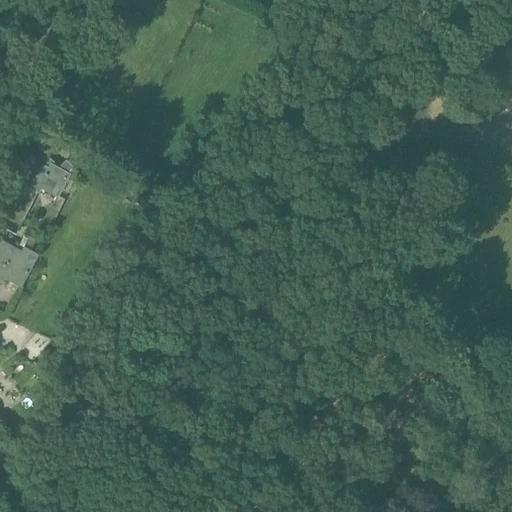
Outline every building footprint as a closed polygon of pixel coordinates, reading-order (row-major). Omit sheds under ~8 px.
[(402,110),(422,105),(426,105),(421,81),(397,85),(402,110)] [(22,184),(33,160),(35,158),(27,151),(19,158),(11,154),(0,175),(0,178),(19,188),(22,184)] [(38,192),(42,190),(52,165),(54,163),(46,156),(38,163),(33,160),(22,184),(38,192)] [(58,168),(52,165),(42,190),(57,198),(67,180),(74,183),(78,173),(72,169),(72,167),(65,161),(58,168)] [(0,275),(15,248),(1,240),(0,240),(0,275)] [(20,251),(15,248),(0,275),(0,277),(19,288),(37,255),(23,247),(20,251)]
